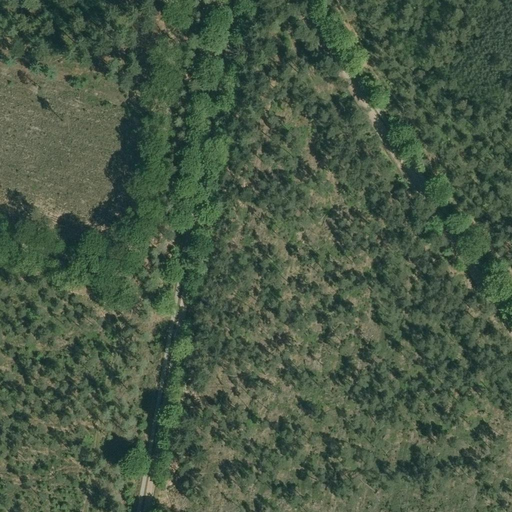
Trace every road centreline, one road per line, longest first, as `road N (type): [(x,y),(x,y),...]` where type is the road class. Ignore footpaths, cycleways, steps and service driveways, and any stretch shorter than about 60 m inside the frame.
road 1 (track): [(198,0),(97,511)]
road 2 (track): [(146,511),(238,0)]
road 3 (track): [(511,318),(303,0)]
